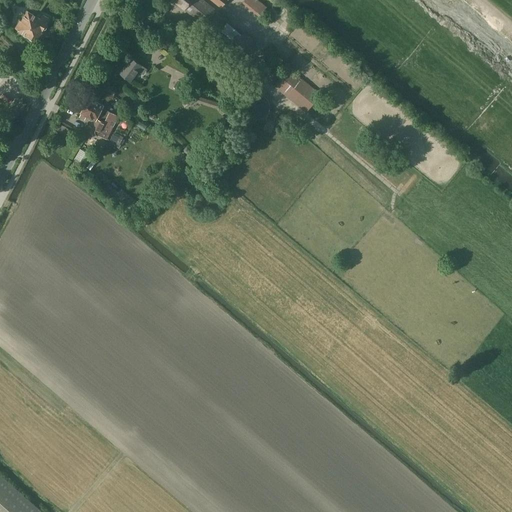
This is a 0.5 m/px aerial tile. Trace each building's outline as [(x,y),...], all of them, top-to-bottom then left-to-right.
[(173,0),(217,35),(229,20),(203,0),(173,0)] [(259,14),(267,4),(261,0),(243,0),(243,1),(259,14)] [(266,16),(271,8),(266,5),(261,12),(266,16)] [(41,18),(27,10),(22,20),(24,22),(19,30),(36,40),(42,29),(46,29),(48,25),(47,22),(49,18),(43,14),(41,18)] [(144,74),(148,68),(131,56),(119,72),(131,81),(139,70),(144,74)] [(478,70),(470,80),(490,98),(485,104),(495,112),(504,102),(495,94),(503,84),(495,78),(499,74),(489,65),(482,73),(478,70)] [(225,93),(234,83),(215,67),(207,76),(225,93)] [(307,111),(320,94),(287,67),(274,85),(307,111)] [(202,86),(189,76),(185,82),(198,91),(201,94),(205,88),(202,86)] [(268,99),(267,98),(266,97),(265,96),(264,96),(263,95),(262,95),(261,95),(260,94),(259,94),(257,94),(256,94),(255,95),(254,95),(253,95),(252,96),(251,96),(250,97),(249,98),(248,99),(247,100),(247,101),(246,102),(246,103),(246,104),(246,105),(245,107),(246,108),(246,109),(246,110),(246,111),(247,112),(247,113),(248,114),(248,115),(250,116),(251,117),(252,117),(253,118),(254,118),(255,119),(256,119),(257,119),(259,119),(261,119),(262,118),(263,118),(264,117),(266,116),(267,116),(268,115),(268,114),(269,113),(269,112),(270,111),(270,110),(270,109),(270,108),(270,107),(270,106),(270,105),(270,103),(270,102),(269,101),(269,100),(268,100),(268,99)] [(118,115),(103,107),(104,105),(88,97),(80,113),(81,113),(79,117),(85,119),(87,115),(96,120),(91,130),(107,138),(113,126),(111,125),(113,120),(115,121),(118,115)] [(80,149),(75,158),(86,164),(91,155),(80,149)] [(108,183),(102,189),(111,197),(116,191),(108,183)] [(131,206),(137,201),(122,187),(117,193),(131,206)] [(0,511),(40,511),(42,511),(0,473),(0,511)]
